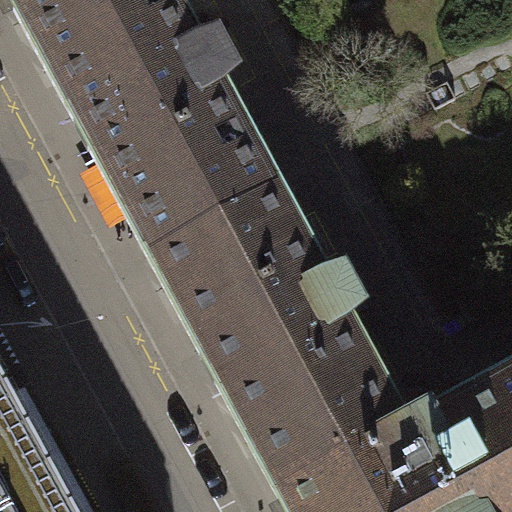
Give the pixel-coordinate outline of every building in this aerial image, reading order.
[(6,0),(14,15),(42,0),(6,0)] [(147,257),(272,189),(218,90),(235,81),(216,45),(198,54),(167,0),(42,0),(14,15),(75,126),(147,257)] [(277,498),(401,428),(345,325),(362,316),(340,277),(325,285),(272,189),(147,257),(196,348),(277,498)] [(0,511),(75,511),(0,377),(0,511)] [(511,511),(511,378),(431,423),(426,415),(401,428),(277,498),(284,511),(511,511)]
